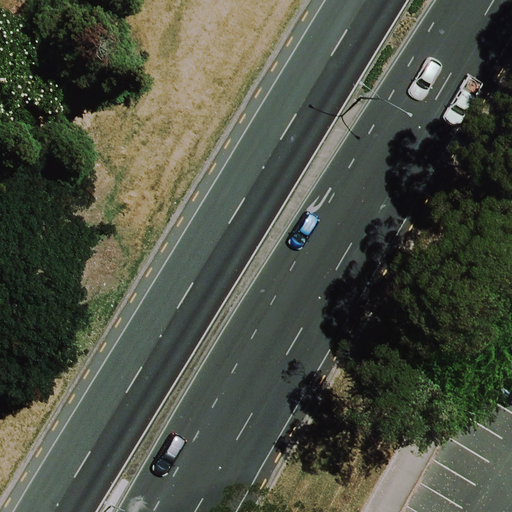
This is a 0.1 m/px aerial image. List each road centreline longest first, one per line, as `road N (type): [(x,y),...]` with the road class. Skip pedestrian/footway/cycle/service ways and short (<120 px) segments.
road 1 (trunk): [(496,0),(174,511)]
road 2 (trunk): [(41,511),(351,0)]
